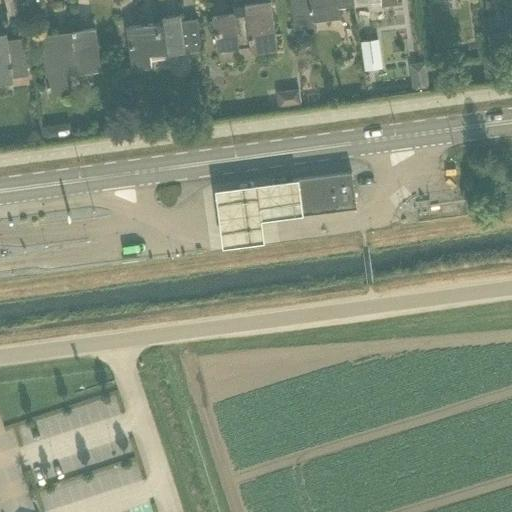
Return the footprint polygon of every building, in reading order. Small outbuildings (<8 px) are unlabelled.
[(289,0),(293,29),(314,27),(313,22),(341,18),(339,6),(354,4),(353,0),(289,0)] [(235,14),(213,17),(218,51),(239,48),(240,55),(251,53),(277,50),(270,3),(244,6),(246,15),(235,16),(235,14)] [(184,52),(179,15),(161,17),(162,22),(127,27),(133,69),(151,67),(150,55),(166,53),(166,55),(179,53),(184,52)] [(100,70),(95,28),(72,31),(73,36),(56,38),(55,34),(41,36),(49,96),(68,93),(66,75),(100,70)] [(0,84),(13,83),(12,77),(28,75),(23,38),(7,40),(6,33),(0,33),(0,84)] [(384,68),(379,38),(360,41),(365,71),(384,68)] [(125,86),(112,88),(115,108),(127,106),(125,86)] [(288,91),(290,106),(301,104),(299,89),(288,91)] [(55,139),(54,129),(49,126),(42,127),(44,141),(55,139)] [(352,172),(292,180),(293,183),(297,214),(312,213),(356,208),(352,172)] [(299,174),(214,184),(221,243),(264,237),(261,215),(303,209),(299,174)]
